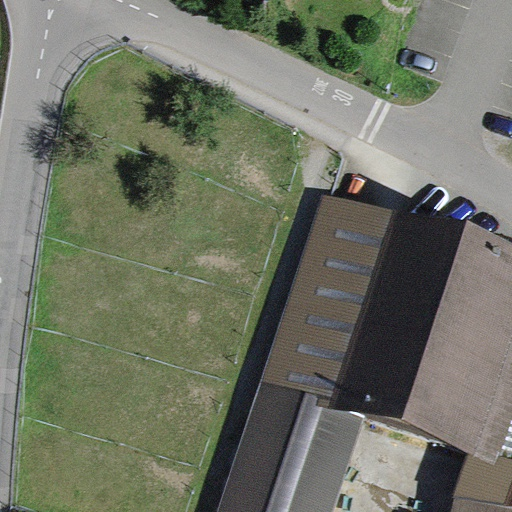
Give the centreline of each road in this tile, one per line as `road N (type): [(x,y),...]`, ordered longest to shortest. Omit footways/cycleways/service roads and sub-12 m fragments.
road 1 (residential): [(511,201),(445,157),(121,0)]
road 2 (residential): [(52,0),(0,271)]
